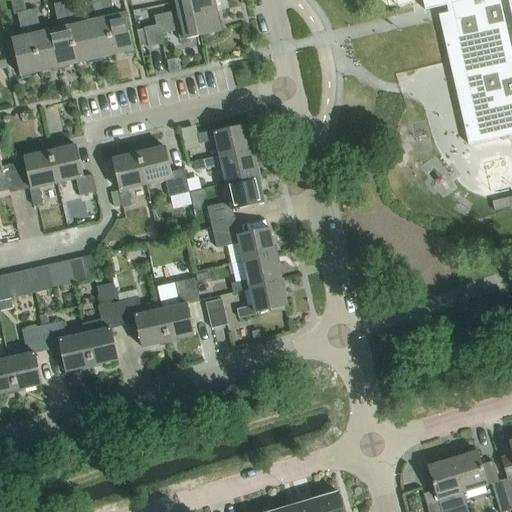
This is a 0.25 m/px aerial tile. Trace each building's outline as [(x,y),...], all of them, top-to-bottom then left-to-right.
[(91,0),(96,21),(87,23),(96,62),(102,61),(101,58),(114,55),(101,0),(91,0)] [(111,0),(101,0),(114,55),(125,53),(126,56),(133,54),(125,14),(115,16),(111,0)] [(179,12),(155,18),(157,27),(217,13),(214,0),(215,0),(189,0),(177,3),(179,12)] [(471,145),(511,135),(511,0),(424,0),(427,10),(448,5),(450,12),(441,15),(471,145)] [(73,1),(64,3),(78,63),(88,61),(89,64),(96,62),(87,23),(78,25),(73,1)] [(59,29),(50,31),(59,71),(65,69),(65,66),(78,63),(64,3),(54,5),(59,29)] [(36,9),(26,11),(40,71),(52,69),(53,72),(59,71),(50,31),(41,33),(36,9)] [(23,37),(13,39),(22,79),(28,77),(27,74),(40,71),(26,11),(18,13),(23,37)] [(157,27),(144,30),(148,48),(162,45),(160,36),(178,32),(180,41),(225,31),(223,24),(220,24),(217,13),(157,27)] [(221,160),(253,153),(247,126),(216,133),(216,131),(198,135),(200,145),(217,141),(220,158),(221,160)] [(90,194),(86,177),(84,177),(77,146),(51,152),(58,184),(77,180),(81,196),(90,194)] [(165,148),(140,153),(147,185),(166,181),(169,197),(189,192),(184,169),(171,172),(165,148)] [(26,158),(27,163),(15,165),(21,191),(31,189),(35,207),(43,205),(39,188),(58,184),(51,152),(26,158)] [(147,185),(140,153),(114,159),(121,190),(119,190),(123,207),(132,205),(129,189),(147,185)] [(258,178),(253,153),(221,160),(220,158),(204,162),(206,171),(223,167),(227,185),(241,182),(258,178)] [(15,165),(3,168),(0,156),(0,187),(1,193),(10,191),(10,194),(21,191),(15,165)] [(264,203),(258,178),(241,182),(227,185),(231,204),(209,209),(213,228),(236,223),(233,210),(264,203)] [(511,207),(511,197),(491,202),(494,212),(511,207)] [(244,262),(276,255),(270,229),(239,236),(236,223),(213,228),(217,248),(240,243),(244,262)] [(234,293),(250,289),(250,287),(281,280),(276,255),(244,262),(248,280),(232,283),(234,293)] [(81,259),(87,282),(97,279),(92,256),(81,259)] [(87,282),(81,259),(70,261),(75,284),(87,282)] [(70,261),(59,264),(64,287),(75,284),(70,261)] [(59,264),(48,266),(53,289),(64,287),(59,264)] [(53,289),(48,266),(37,269),(42,292),(53,289)] [(42,292),(37,269),(25,271),(30,295),(42,292)] [(30,295),(25,271),(14,274),(19,297),(30,295)] [(14,274),(3,277),(8,300),(19,297),(14,274)] [(163,309),(170,342),(196,336),(188,304),(201,302),(195,279),(175,284),(180,306),(163,309)] [(284,310),(283,306),(287,306),(281,280),(250,287),(250,289),(254,306),(237,310),(239,318),(257,314),(257,312),(272,309),(272,313),(284,310)] [(143,348),(170,342),(163,309),(143,314),(140,298),(119,302),(125,325),(137,323),(143,348)] [(211,329),(227,325),(222,300),(205,304),(211,329)] [(99,307),(102,320),(84,324),(86,334),(93,366),(119,360),(112,328),(125,325),(119,302),(99,307)] [(86,334),(67,338),(63,322),(43,326),(49,350),(62,347),(68,371),(93,366),(86,334)] [(9,358),(17,390),(43,384),(36,353),(49,350),(43,326),(23,331),(29,354),(9,358)] [(0,393),(17,390),(9,358),(0,360),(0,393)] [(511,455),(501,459),(507,479),(503,481),(511,507),(511,506),(511,440),(508,442),(511,453),(511,455)] [(452,458),(462,493),(486,485),(475,451),(452,458)] [(443,511),(456,508),(466,505),(462,493),(452,458),(426,467),(434,493),(423,496),(428,511),(443,511)] [(511,509),(511,507),(503,481),(490,485),(499,511),(506,511),(511,510),(511,509)] [(343,511),(338,493),(314,500),(317,511),(343,511)] [(317,511),(314,500),(289,508),(290,511),(317,511)]
